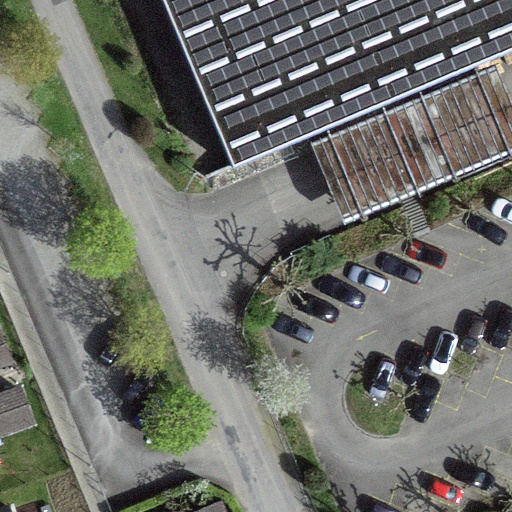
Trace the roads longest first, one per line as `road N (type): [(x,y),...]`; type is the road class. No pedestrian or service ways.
road 1 (residential): [(276,511),(51,0)]
road 2 (track): [(99,511),(0,270)]
